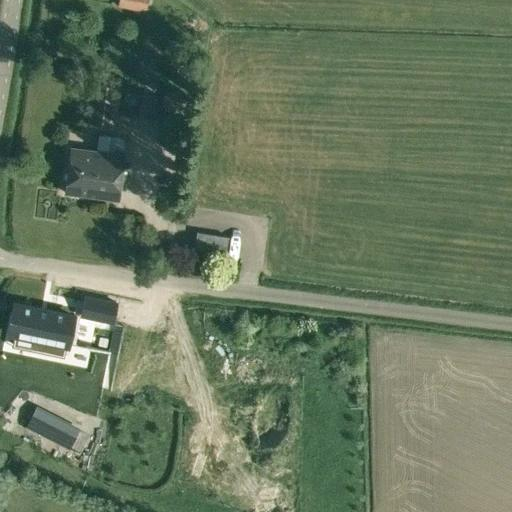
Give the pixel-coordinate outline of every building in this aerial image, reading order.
[(146,12),(147,0),(118,0),(118,6),(146,12)] [(142,92),(153,94),(155,83),(144,81),(142,92)] [(91,110),(89,121),(110,125),(112,113),(116,87),(94,84),(91,110)] [(157,95),(153,94),(142,92),(137,117),(152,119),(157,95)] [(70,148),(64,193),(117,199),(123,155),(70,148)] [(226,253),(228,236),(196,231),(194,248),(226,253)] [(82,316),(112,322),(116,303),(86,296),(82,316)] [(67,345),(73,316),(14,304),(8,333),(36,339),(33,351),(57,356),(59,344),(67,345)] [(36,408),(27,426),(69,448),(79,429),(36,408)]
